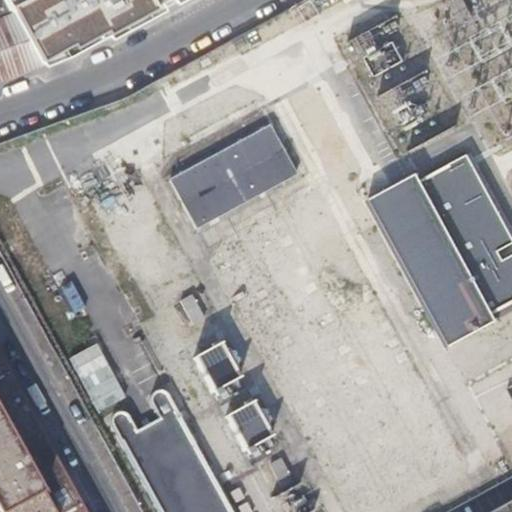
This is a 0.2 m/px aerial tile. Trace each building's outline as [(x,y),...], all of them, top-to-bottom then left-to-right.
[(3,0),(0,0),(0,79),(39,65),(3,0)] [(3,0),(39,65),(118,26),(168,0),(3,0)] [(463,0),(449,0),(448,1),(456,16),(469,9),(463,0)] [(395,19),(347,41),(375,101),(423,78),(395,19)] [(312,81),(285,96),(304,131),(331,116),(312,81)] [(270,125),(168,179),(195,228),(296,173),(270,125)] [(420,171),(371,198),(453,347),(495,324),(490,316),(511,303),(511,226),(471,152),(424,178),(420,171)] [(80,191),(106,180),(101,169),(75,181),(80,191)] [(190,296),(178,302),(192,326),(204,319),(190,296)] [(0,511),(83,511),(0,360),(0,511)] [(231,511),(167,395),(165,393),(161,392),(155,392),(152,394),(149,397),(148,400),(149,404),(158,420),(136,431),(128,417),(125,415),(122,413),(118,413),(114,414),(111,416),(109,420),(109,422),(109,426),(156,511),(231,511)] [(268,465),(281,489),(293,483),(280,459),(268,465)]
